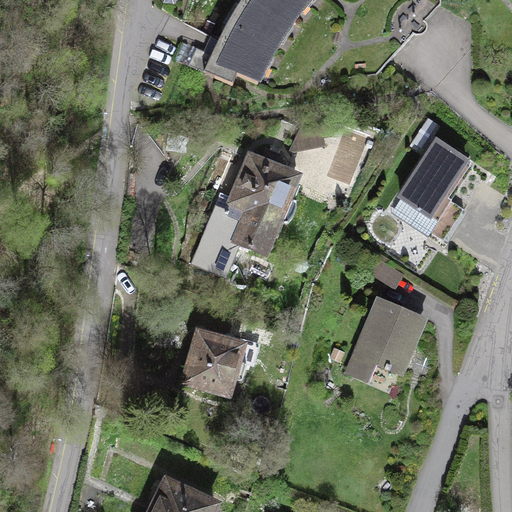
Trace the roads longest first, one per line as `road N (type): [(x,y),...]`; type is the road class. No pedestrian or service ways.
road 1 (unclassified): [(120,0),(109,28),(115,197),(56,511)]
road 2 (residential): [(489,321),(415,511)]
road 3 (residential): [(489,321),(505,511)]
